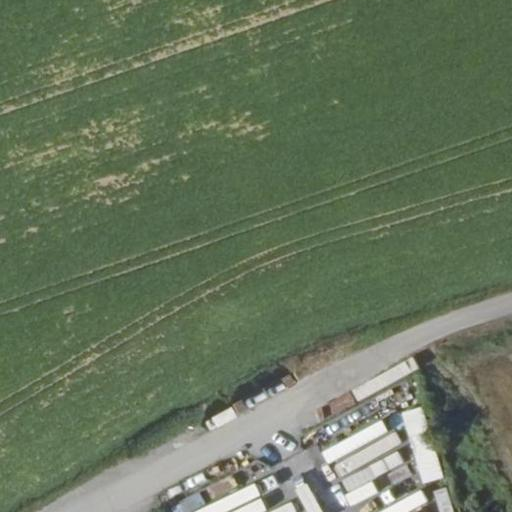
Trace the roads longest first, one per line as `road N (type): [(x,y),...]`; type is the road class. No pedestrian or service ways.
road 1 (residential): [(100,511),(333,380)]
road 2 (track): [(511,308),(384,351),(333,380)]
